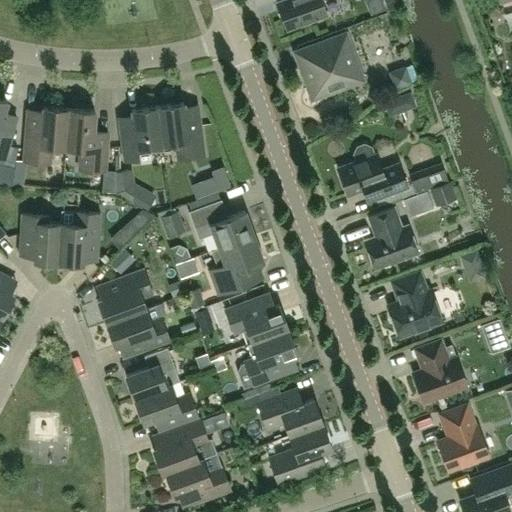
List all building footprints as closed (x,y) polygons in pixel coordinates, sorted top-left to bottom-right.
[(279,0),(276,1),(287,30),(327,15),(321,0),(279,0)] [(346,32),(294,51),(312,98),(363,80),(346,32)] [(405,65),(388,71),(394,89),(412,83),(405,65)] [(400,103),(409,108),(415,106),(410,91),(397,95),(400,103)] [(0,98),(0,159),(4,160),(16,116),(3,112),(7,100),(0,98)] [(183,102),(157,106),(163,150),(164,150),(163,143),(175,142),(177,158),(204,155),(197,104),(184,106),(183,102)] [(66,147),(69,108),(43,106),(42,110),(28,109),(24,160),(50,162),(51,146),(66,147)] [(163,150),(157,106),(131,109),(132,115),(118,117),(124,160),(139,158),(138,153),(163,150)] [(94,110),(69,108),(66,147),(81,148),(79,169),(103,170),(105,171),(108,131),(93,130),(94,110)] [(352,154),(355,161),(337,167),(347,194),(363,188),(367,201),(407,186),(398,162),(381,169),(375,153),(374,153),(372,147),(364,143),(356,146),(352,154)] [(442,165),(410,177),(416,192),(448,180),(442,165)] [(230,185),(224,166),(212,170),(219,189),(230,185)] [(105,171),(103,170),(101,191),(115,192),(114,171),(105,171)] [(116,193),(147,211),(155,196),(133,184),(131,171),(114,172),(114,179),(116,193)] [(429,188),(435,206),(455,200),(449,182),(429,188)] [(219,247),(253,235),(244,210),(227,216),(221,198),(188,211),(198,238),(213,233),(219,247)] [(378,235),(364,240),(374,268),(418,252),(408,223),(401,226),(394,206),(367,215),(373,230),(376,229),(378,235)] [(363,208),(345,215),(350,228),(368,221),(363,208)] [(61,210),(60,222),(58,261),(83,262),(83,259),(97,259),(100,212),(61,210)] [(185,231),(177,211),(158,218),(166,238),(185,231)] [(58,261),(60,222),(47,222),(48,215),(21,214),(19,255),(33,255),(33,259),(58,261)] [(131,218),(109,238),(118,249),(140,229),(131,218)] [(210,251),(216,266),(209,269),(218,293),(262,277),(257,263),(263,261),(253,235),(219,247),(219,248),(210,251)] [(179,244),(168,248),(174,263),(190,257),(186,248),(179,244)] [(106,322),(146,308),(142,296),(152,293),(143,268),(96,285),(101,298),(97,299),(106,322)] [(0,317),(1,317),(13,294),(9,292),(16,280),(0,271),(0,317)] [(419,271),(392,281),(399,300),(387,304),(391,314),(389,317),(391,323),(395,324),(399,336),(441,320),(430,289),(426,290),(419,271)] [(172,297),(183,293),(178,280),(167,284),(172,297)] [(197,288),(186,292),(192,307),(203,303),(197,288)] [(247,344),(288,328),(279,304),(274,306),(269,293),(225,309),(233,332),(241,329),(247,344)] [(150,318),(146,308),(106,322),(115,345),(118,344),(123,356),(169,339),(160,315),(150,318)] [(197,320),(207,317),(204,308),(194,312),(197,320)] [(495,319),(480,325),(488,345),(503,339),(495,319)] [(193,321),(179,325),(182,335),(196,330),(193,321)] [(244,361),(244,362),(239,364),(237,372),(242,388),(252,384),(297,368),(292,355),(297,353),(288,328),(247,344),(252,358),(244,361)] [(426,368),(412,372),(423,401),(443,393),(447,395),(454,392),(455,389),(466,385),(456,357),(447,360),(440,339),(416,348),(421,363),(424,362),(426,368)] [(179,381),(175,369),(167,347),(144,355),(148,366),(126,375),(134,397),(179,381)] [(179,381),(134,397),(143,422),(168,413),(172,425),(197,416),(189,393),(175,398),(170,385),(180,381),(179,381)] [(269,383),(241,393),(243,398),(271,388),(269,383)] [(296,387),(260,400),(258,393),(236,402),(240,411),(258,404),(266,428),(284,421),(289,435),(322,422),(313,398),(301,402),(296,387)] [(467,404),(440,413),(446,430),(448,429),(450,436),(437,441),(448,469),(487,454),(477,426),(475,427),(467,404)] [(210,439),(208,440),(199,417),(152,434),(156,447),(153,449),(161,473),(215,453),(210,439)] [(322,422),(289,435),(294,448),(268,457),(278,483),(325,466),(319,451),(331,447),(322,422)] [(215,453),(161,473),(162,473),(165,472),(174,495),(178,493),(182,507),(230,489),(221,466),(220,467),(215,453)] [(475,493),(459,499),(463,511),(510,511),(504,494),(511,491),(511,464),(511,463),(470,478),(475,493)]
